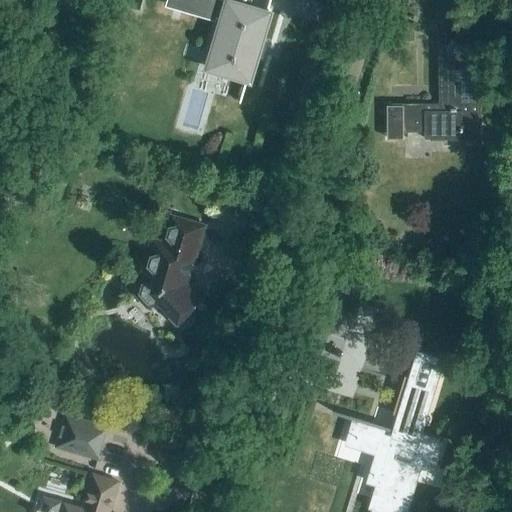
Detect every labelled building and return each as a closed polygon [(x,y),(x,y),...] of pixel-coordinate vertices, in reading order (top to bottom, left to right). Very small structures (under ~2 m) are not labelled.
[(198,0),(195,12),(221,20),(207,68),(247,80),(266,15),(248,10),(251,0),(198,0)] [(484,10),(484,34),(496,34),(496,10),(484,10)] [(413,23),(403,23),(403,41),(413,41),(413,23)] [(402,105),(402,115),(387,115),(387,139),(402,139),(402,132),(423,132),(423,139),(479,139),(479,103),(476,103),(476,42),(439,42),(439,105),(402,105)] [(194,257),(203,227),(171,218),(163,245),(152,241),(136,294),(147,306),(157,302),(170,316),(169,319),(176,327),(188,316),(187,313),(201,300),(181,279),(187,258),(194,257)] [(345,264),(336,293),(350,297),(359,269),(345,264)] [(333,411),(332,413),(351,419),(356,421),(350,442),(387,454),(371,505),(370,510),(369,511),(371,511),(372,510),(373,506),(392,511),(404,511),(420,464),(429,467),(438,438),(443,439),(451,441),(452,439),(439,435),(421,429),(423,425),(442,362),(416,354),(397,415),(397,417),(395,421),(397,422),(395,430),(357,418),(333,411)] [(106,433),(107,429),(65,416),(56,447),(98,460),(99,456),(97,455),(104,433),(106,433)] [(367,509),(370,510),(371,505),(387,454),(350,442),(356,421),(351,419),(343,446),(373,455),(365,483),(374,486),(367,509)] [(392,511),(373,506),(372,510),(376,511),(407,511),(421,469),(432,473),(443,439),(438,438),(429,467),(420,464),(404,511),(392,511)] [(64,504),(61,511),(108,511),(117,482),(92,475),(82,509),(64,504)]
